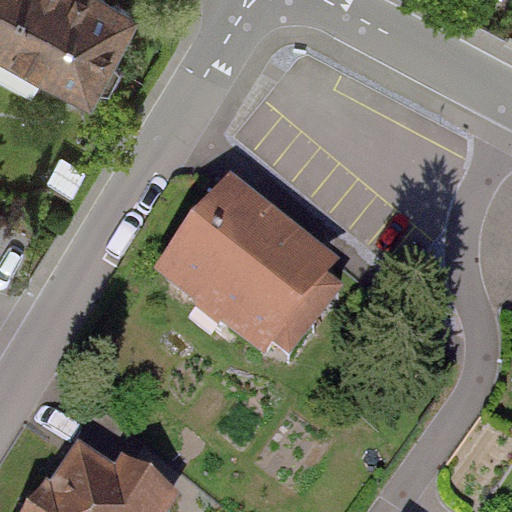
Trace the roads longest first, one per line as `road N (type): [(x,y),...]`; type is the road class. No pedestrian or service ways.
road 1 (residential): [(0,416),(184,123),(251,0)]
road 2 (residential): [(511,103),(323,0)]
